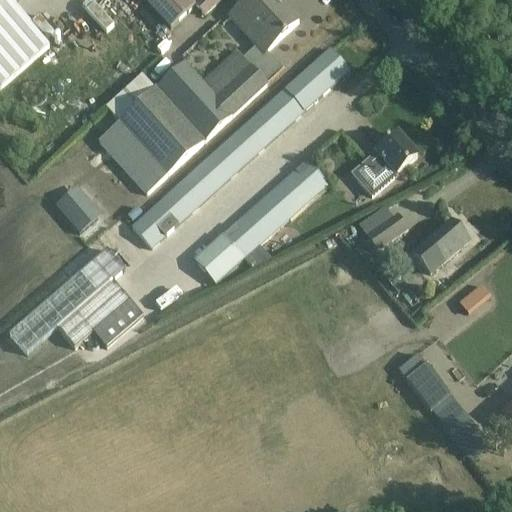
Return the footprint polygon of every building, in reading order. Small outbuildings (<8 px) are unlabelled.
[(0,0),(0,96),(52,56),(10,3),(13,0),(0,0)] [(143,0),(143,1),(171,31),(195,9),(187,0),(143,0)] [(202,0),(195,7),(205,19),(224,0),(202,0)] [(251,0),(231,19),(258,48),(266,57),(299,26),(274,0),(251,0)] [(121,129),(100,147),(149,200),(269,90),(251,70),(266,57),(258,48),(244,61),(238,55),(203,87),(185,67),(156,94),(143,80),(106,113),(121,129)] [(286,93),(131,230),(152,253),(306,116),(352,75),(332,53),(286,93)] [(149,55),(136,69),(144,76),(158,62),(149,55)] [(378,156),(353,178),(372,200),(395,180),(397,178),(417,161),(405,147),(405,146),(404,146),(401,143),(402,143),(402,142),(401,142),(398,138),(378,156)] [(308,164),(195,265),(216,288),(329,187),(308,164)] [(398,218),(367,240),(378,256),(409,234),(398,218)] [(452,224),(437,238),(426,247),(426,248),(414,258),(432,278),(444,267),(470,245),(452,224)] [(9,338),(27,359),(55,334),(56,335),(75,357),(98,337),(111,352),(144,324),(146,322),(115,287),(128,275),(108,252),(9,338)] [(444,297),(455,311),(480,293),(469,278),(444,297)] [(433,414),(466,457),(485,443),(426,368),(407,383),(432,415),(433,414)] [(511,409),(502,418),(511,428),(511,409)]
